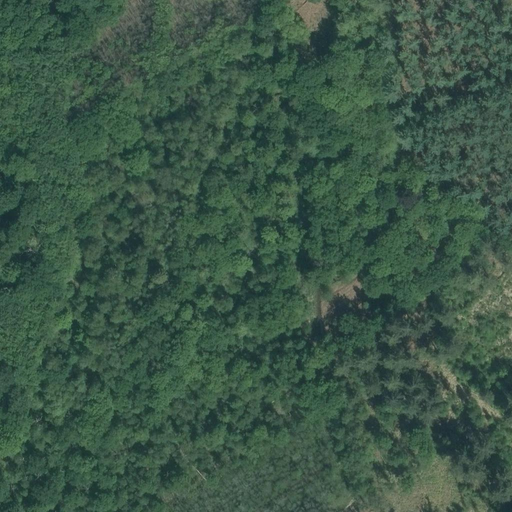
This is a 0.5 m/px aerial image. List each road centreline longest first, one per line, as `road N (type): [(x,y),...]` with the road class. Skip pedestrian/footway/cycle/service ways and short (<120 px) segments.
road 1 (track): [(511,242),(440,185),(408,138),(383,52),(380,0)]
road 2 (track): [(109,0),(78,34),(0,53)]
